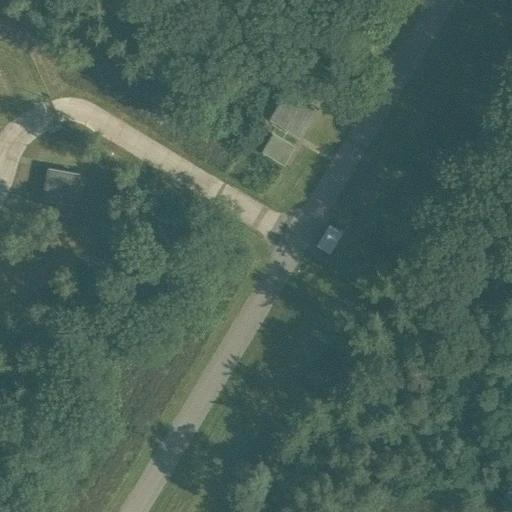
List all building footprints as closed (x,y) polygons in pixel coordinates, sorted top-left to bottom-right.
[(318,107),(288,89),(269,120),(300,138),(318,107)] [(295,147),(273,134),(262,152),(284,165),(295,147)] [(78,174),(48,168),(42,199),(57,202),(73,205),(78,174)] [(70,218),(73,205),(57,202),(55,215),(70,218)] [(330,226),(317,246),(330,254),(342,234),(330,226)]
